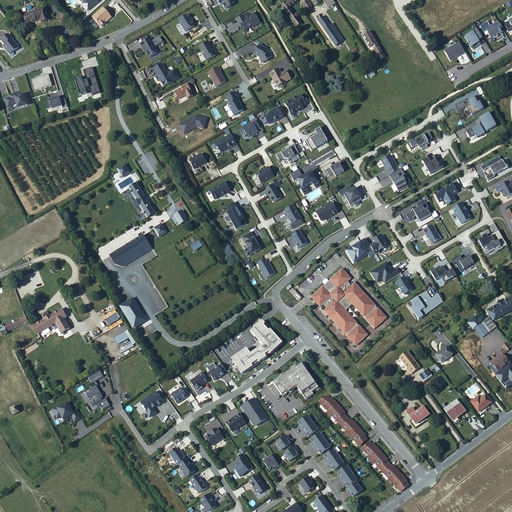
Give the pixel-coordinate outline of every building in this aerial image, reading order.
[(88,12),(100,3),(97,0),(80,0),(83,4),(82,5),(88,12)] [(233,0),(218,0),(220,2),(221,1),(223,3),(226,9),(231,6),(231,5),(235,2),(233,0)] [(334,5),(331,0),(323,0),(322,1),(327,10),(334,5)] [(310,8),(306,1),(302,4),(306,11),(310,8)] [(289,7),(286,3),(281,6),(289,16),(293,13),(289,7)] [(297,10),(293,4),(289,7),(293,13),(297,10)] [(49,18),(44,6),(24,13),(27,24),(39,19),(40,22),(49,18)] [(102,7),(92,17),(100,26),(104,22),(104,21),(110,15),(102,7)] [(314,16),(318,21),(323,17),(320,12),(314,16)] [(244,13),(235,18),(236,22),(238,22),(239,24),(238,25),(239,27),(241,27),(243,31),(246,29),(246,28),(251,26),(259,22),(254,13),(249,15),(248,14),(247,14),(245,15),(244,13)] [(295,15),(293,13),(289,16),(297,27),(301,23),(297,17),(299,16),(297,13),(295,15)] [(188,15),(178,21),(185,32),(193,27),(194,26),(190,19),(188,15)] [(326,16),(323,17),(318,21),(324,31),(330,27),(333,25),(326,16)] [(498,23),(485,30),(490,39),(503,32),(498,23)] [(334,33),(330,27),(324,31),(335,47),(341,44),(338,40),(341,38),(337,32),(334,33)] [(477,31),(465,38),(472,50),(481,45),(479,42),(483,40),(477,31)] [(7,33),(0,39),(4,44),(3,45),(4,47),(5,48),(5,49),(9,53),(17,46),(11,39),(12,39),(7,33)] [(369,48),(372,47),(375,44),(369,34),(362,38),(369,48)] [(162,43),(159,38),(151,42),(149,39),(139,45),(141,48),(142,48),(143,51),(144,50),(148,58),(157,53),(154,48),(162,43)] [(198,48),(206,62),(215,56),(207,43),(198,48)] [(385,58),(375,44),(372,47),(380,61),(385,58)] [(459,44),(444,52),(450,63),(457,59),(456,57),(461,55),(461,56),(465,53),(459,44)] [(267,50),(259,45),(254,55),(259,58),(262,64),(267,61),(268,59),(271,58),(267,50)] [(161,65),(153,69),(157,76),(155,77),(157,82),(159,81),(163,87),(172,82),(168,76),(167,74),(165,71),(161,65)] [(207,74),(215,88),(225,83),(223,79),(222,80),(222,79),(222,78),(219,72),(220,72),(217,68),(207,74)] [(269,75),(276,88),(289,80),(285,72),(280,75),(277,70),(269,75)] [(175,72),(168,76),(172,82),(179,79),(175,72)] [(49,76),(32,81),(35,91),(52,86),(49,76)] [(192,97),(186,85),(180,88),(181,89),(173,94),(177,101),(185,97),(187,100),(192,97)] [(27,91),(5,98),(8,109),(17,107),(18,111),(28,108),(27,104),(29,100),(27,91)] [(229,111),(233,116),(242,111),(239,105),(237,101),(238,100),(234,93),(225,98),(229,105),(226,107),(229,111)] [(296,97),(284,104),(291,115),(300,110),(299,109),(302,108),(302,107),(306,105),(300,95),(296,98),(296,97)] [(466,100),(454,106),(458,112),(465,108),(467,112),(469,111),(471,116),(482,109),(479,103),(480,102),(477,96),(469,101),(468,100),(466,101),(466,100)] [(277,108),(263,116),(267,124),(269,125),(274,122),(275,121),(276,120),(276,121),(282,117),(277,108)] [(477,125),(466,132),(469,138),(474,135),(476,139),(484,134),(483,133),(485,132),(486,132),(495,127),(491,118),(492,118),(489,113),(475,121),(477,125)] [(184,123),(178,126),(183,135),(195,128),(202,130),(205,120),(194,117),(186,121),(186,123),(184,123)] [(255,121),(241,129),(246,138),(257,132),(256,131),(259,129),(255,121)] [(314,131),(316,135),(305,141),(311,151),(327,141),(319,128),(314,131)] [(428,133),(411,142),(414,147),(417,146),(418,149),(419,148),(421,151),(427,148),(426,146),(425,145),(428,143),(427,142),(432,139),(428,133)] [(230,135),(213,144),(216,149),(218,149),(220,153),(224,150),(224,149),(226,148),(227,149),(231,147),(235,145),(230,135)] [(299,154),(293,145),(289,148),(289,149),(285,152),(285,151),(280,154),(280,153),(276,156),(279,161),(283,159),(288,160),(291,159),(293,163),(299,159),(296,155),(299,154)] [(144,154),(154,171),(161,167),(151,150),(144,154)] [(201,154),(188,161),(193,170),(202,165),(206,163),(201,154)] [(390,156),(380,161),(387,172),(388,172),(390,175),(397,171),(395,168),(396,167),(390,156)] [(433,156),(422,162),(429,175),(440,169),(433,156)] [(498,157),(480,167),(482,171),(488,168),(492,174),(485,177),(487,181),(494,177),(493,176),(506,169),(502,161),(501,162),(498,157)] [(330,164),(321,169),(323,173),(325,171),(328,177),(333,174),(335,177),(343,172),(338,163),(335,165),(335,166),(332,167),(330,164)] [(131,173),(126,165),(118,170),(123,178),(131,173)] [(264,170),(255,175),(260,184),(272,177),(267,168),(264,170)] [(388,176),(398,192),(403,189),(402,187),(406,185),(401,177),(404,176),(400,169),(388,176)] [(299,188),(303,196),(308,193),(305,187),(311,183),(315,189),(320,186),(316,179),(314,180),(310,172),(302,177),(298,170),(289,175),(293,182),(296,180),(300,187),(299,188)] [(224,182),(209,191),(214,200),(229,191),(224,182)] [(508,182),(498,188),(500,192),(501,192),(504,198),(511,193),(511,182),(510,184),(508,182)] [(156,214),(137,184),(129,189),(147,219),(156,214)] [(452,184),(433,194),(438,203),(443,200),(446,206),(455,201),(452,195),(456,193),(452,184)] [(280,198),(274,188),(273,189),(271,185),(265,189),(267,192),(266,193),(271,202),(273,203),(280,198)] [(349,186),(337,193),(340,197),(343,195),(349,207),(353,205),(353,206),(355,206),(358,205),(358,203),(357,202),(361,200),(354,189),(351,190),(349,186)] [(419,207),(405,216),(411,225),(415,223),(412,218),(415,216),(418,221),(429,214),(426,209),(428,208),(423,200),(417,204),(419,207)] [(233,203),(226,207),(229,213),(226,214),(235,230),(245,225),(241,217),(239,218),(235,209),(236,209),(233,203)] [(470,219),(470,218),(468,214),(467,215),(466,212),(461,203),(452,209),(461,225),(470,219)] [(470,203),(465,206),(468,213),(474,210),(470,203)] [(337,213),(331,204),(315,213),(320,221),(321,222),(325,220),(325,219),(327,218),(337,213)] [(285,215),(291,225),(300,220),(291,205),(284,210),(286,214),(285,215)] [(183,211),(175,216),(179,222),(180,224),(188,219),(183,211)] [(418,221),(417,219),(416,219),(418,223),(430,216),(429,214),(418,221)] [(167,233),(162,224),(154,229),(159,237),(167,233)] [(432,226),(423,231),(427,239),(428,239),(431,244),(440,240),(432,226)] [(291,239),(297,249),(306,244),(298,231),(291,235),(293,239),(291,239)] [(481,239),(477,241),(484,254),(493,249),(494,250),(500,246),(499,245),(504,242),(497,231),(490,235),(491,237),(488,238),(486,235),(481,238),(481,239)] [(249,233),(241,238),(247,249),(244,251),(247,256),(259,250),(252,239),(249,233)] [(110,256),(115,264),(124,267),(128,264),(125,259),(148,244),(143,236),(110,256)] [(380,236),(371,241),(372,243),(373,242),(373,244),(369,246),(374,254),(374,255),(378,252),(385,247),(386,245),(380,236)] [(360,244),(346,252),(352,262),(371,250),(374,255),(374,254),(369,246),(365,239),(359,242),(360,244)] [(199,240),(190,246),(194,252),(202,246),(199,240)] [(506,246),(504,242),(499,245),(500,246),(494,250),(495,253),(502,249),(501,249),(506,246)] [(125,259),(128,264),(151,250),(148,244),(125,259)] [(371,250),(352,262),(353,263),(367,255),(369,258),(374,255),(371,250)] [(459,256),(451,261),(453,266),(455,265),(460,273),(464,270),(463,269),(473,263),(469,256),(462,260),(459,256)] [(258,268),(264,279),(274,274),(267,263),(266,263),(264,260),(257,264),(259,268),(258,268)] [(390,274),(389,273),(391,272),(388,268),(389,267),(386,263),(370,273),(374,280),(378,277),(380,281),(382,280),(385,284),(400,274),(397,269),(392,272),(391,273),(392,273),(390,274)] [(451,277),(452,278),(452,279),(456,277),(448,264),(440,269),(439,268),(434,271),(434,269),(429,272),(435,281),(439,279),(441,279),(445,277),(446,279),(451,277)] [(324,286),(311,298),(319,307),(320,307),(323,305),(326,309),(324,312),(355,346),(367,335),(345,311),(352,305),(374,328),(386,317),(354,283),(351,286),(347,282),(350,279),(341,269),(328,282),(324,286)] [(16,273),(15,271),(0,277),(0,286),(12,282),(18,278),(17,276),(16,273)] [(408,285),(408,284),(404,277),(395,283),(403,295),(411,290),(411,288),(410,286),(409,287),(408,285)] [(74,288),(70,290),(72,294),(74,298),(78,295),(74,288)] [(293,289),(290,291),(298,301),(301,298),(293,289)] [(418,320),(442,303),(437,294),(431,299),(428,301),(426,299),(429,297),(426,292),(410,302),(414,306),(410,309),(414,314),(412,315),(415,319),(416,318),(418,320)] [(511,297),(503,302),(506,308),(495,313),(496,314),(499,319),(511,312),(511,297)] [(498,304),(494,298),(478,309),(482,315),(498,304)] [(133,299),(121,306),(134,328),(146,321),(133,299)] [(44,320),(32,327),(37,335),(39,334),(41,338),(47,334),(45,331),(55,325),(63,320),(66,319),(65,316),(61,310),(49,317),(44,320)] [(15,330),(22,327),(29,324),(26,317),(0,327),(0,331),(2,337),(8,334),(7,333),(15,330)] [(495,324),(489,317),(475,328),(482,337),(496,326),(495,324)] [(63,320),(55,325),(59,333),(61,336),(69,331),(63,320)] [(266,325),(263,322),(254,328),(255,330),(250,333),(263,346),(232,368),(236,373),(239,371),(242,375),(267,358),(265,356),(269,353),(271,355),(283,344),(271,331),(269,332),(264,326),(266,325)] [(502,353),(504,354),(504,355),(511,350),(506,344),(503,347),(505,350),(502,353)] [(446,347),(434,355),(440,363),(452,355),(446,347)] [(492,364),(495,361),(485,348),(482,350),(477,354),(480,358),(484,355),(492,364)] [(235,366),(250,355),(247,350),(231,360),(235,366)] [(420,367),(408,351),(400,357),(412,373),(420,367)] [(504,355),(504,354),(495,361),(492,364),(490,366),(496,375),(511,363),(504,355)] [(295,367),(273,382),(282,395),(288,391),(289,392),(297,386),(307,400),(314,394),(313,392),(319,388),(302,364),(295,368),(295,367)] [(221,365),(209,373),(214,382),(224,375),(223,374),(226,372),(221,365)] [(423,381),(432,375),(426,368),(418,374),(423,381)] [(203,374),(190,382),(196,391),(201,387),(208,382),(203,374)] [(206,392),(213,389),(210,383),(203,387),(206,392)] [(181,389),(171,396),(177,405),(187,398),(181,389)] [(157,408),(163,403),(156,392),(149,397),(150,397),(141,403),(147,412),(146,413),(150,418),(156,414),(153,409),(153,408),(156,406),(156,407),(157,408)] [(327,396),(320,400),(324,404),(323,405),(329,412),(337,405),(331,398),(330,399),(327,396)] [(492,404),(486,396),(473,406),(480,414),(492,404)] [(479,398),(471,404),(473,406),(481,400),(479,398)] [(255,399),(250,402),(256,411),(261,408),(255,399)] [(268,419),(261,408),(256,411),(250,402),(241,408),(253,425),(261,419),(263,422),(268,419)] [(80,419),(77,411),(72,413),(69,404),(56,408),(62,423),(74,418),(75,421),(80,419)] [(345,413),(337,405),(329,412),(328,413),(331,417),(332,416),(337,421),(338,420),(340,423),(346,417),(344,414),(345,413)] [(444,411),(447,416),(454,410),(451,406),(444,411)] [(454,410),(447,416),(453,423),(466,414),(460,406),(456,409),(454,410)] [(19,413),(16,407),(11,410),(13,416),(19,413)] [(423,407),(415,412),(410,416),(416,424),(429,414),(423,407)] [(407,412),(410,416),(415,412),(412,408),(407,412)] [(233,420),(227,424),(232,433),(239,428),(239,429),(246,424),(240,415),(233,420)] [(314,423),(309,416),(299,423),(301,425),(302,427),(301,428),(303,431),(314,423)] [(349,420),(346,417),(340,423),(343,426),(342,427),(346,431),(345,432),(348,436),(358,428),(350,419),(349,420)] [(261,419),(253,425),(255,428),(263,422),(261,419)] [(207,430),(219,426),(217,420),(205,424),(207,430)] [(314,423),(303,431),(305,434),(306,433),(309,437),(319,430),(314,423)] [(365,436),(358,428),(348,436),(351,440),(353,439),(357,444),(358,443),(361,446),(367,440),(364,437),(365,436)] [(223,439),(217,429),(210,433),(211,434),(205,438),(211,447),(223,439)] [(321,433),(311,440),(313,443),(314,444),(313,445),(315,448),(326,441),(321,433)] [(287,435),(276,443),(281,450),(291,443),(288,439),(289,438),(287,435)] [(326,441),(315,448),(317,451),(318,450),(321,455),(331,448),(326,441)] [(372,446),(369,443),(363,448),(366,451),(365,452),(369,457),(368,458),(371,462),(381,453),(373,445),(372,446)] [(295,446),(284,454),(289,462),(299,455),(297,452),(296,450),(297,449),(295,446)] [(176,449),(169,453),(177,466),(179,466),(186,461),(180,451),(178,452),(176,449)] [(340,457),(335,450),(325,457),(327,459),(328,461),(326,462),(329,465),(340,457)] [(388,462),(381,453),(371,462),(374,465),(376,464),(380,469),(381,468),(384,471),(390,466),(387,463),(388,462)] [(252,469),(243,455),(235,460),(238,464),(236,465),(240,471),(241,471),(243,474),(245,474),(252,469)] [(275,467),(276,468),(279,466),(272,455),(263,461),(270,470),(275,467)] [(340,457),(329,465),(331,468),(332,467),(333,468),(335,471),(345,464),(340,457)] [(179,466),(186,478),(195,472),(192,467),(192,466),(187,460),(186,461),(179,466)] [(353,474),(348,466),(338,473),(341,477),(340,478),(342,481),(353,474)] [(393,468),(390,466),(384,471),(386,474),(385,475),(390,480),(388,481),(392,485),(393,483),(401,476),(394,467),(393,468)] [(353,474),(342,481),(344,484),(345,483),(347,485),(348,488),(358,481),(353,474)] [(190,481),(199,494),(206,489),(200,480),(197,476),(190,481)] [(267,490),(257,476),(248,482),(253,489),(254,489),(255,491),(257,495),(259,495),(267,490)] [(407,483),(401,476),(393,483),(399,490),(400,490),(403,492),(409,487),(406,484),(407,483)] [(308,478),(299,484),(306,494),(313,489),(314,487),(310,482),(311,481),(308,478)] [(354,497),(364,490),(358,482),(347,490),(349,493),(350,492),(354,497)] [(200,501),(207,511),(208,511),(216,507),(216,506),(209,495),(200,501)] [(322,497),(313,503),(319,511),(328,511),(331,510),(328,505),(327,505),(325,502),(325,501),(322,497)]
